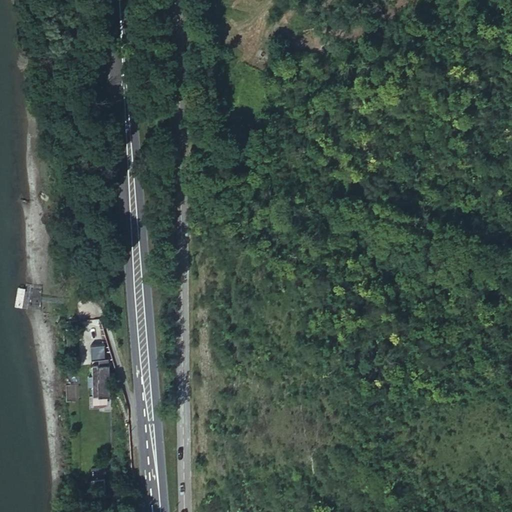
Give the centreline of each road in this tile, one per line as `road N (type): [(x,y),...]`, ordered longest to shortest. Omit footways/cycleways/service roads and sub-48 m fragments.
road 1 (primary): [(154,511),(106,0)]
road 2 (secondary): [(174,0),(178,511)]
